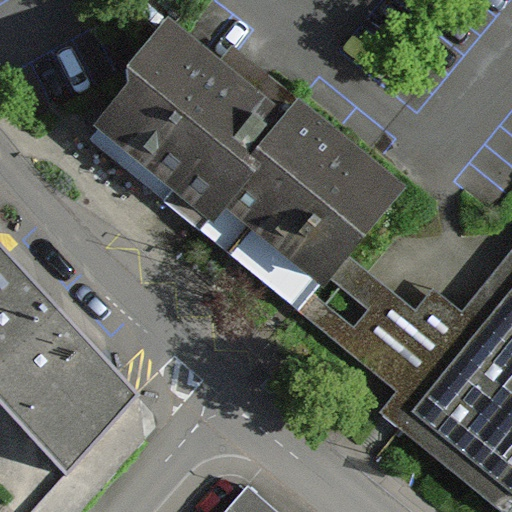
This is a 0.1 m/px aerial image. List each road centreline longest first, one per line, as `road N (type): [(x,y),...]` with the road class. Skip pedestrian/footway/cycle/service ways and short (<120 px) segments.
road 1 (residential): [(237,388),(0,160)]
road 2 (residential): [(378,511),(237,388)]
road 3 (residential): [(125,511),(237,388)]
